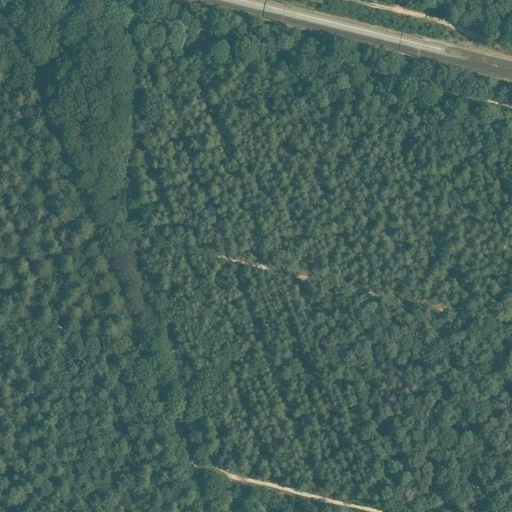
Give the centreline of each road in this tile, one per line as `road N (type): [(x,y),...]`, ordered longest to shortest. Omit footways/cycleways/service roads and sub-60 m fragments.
road 1 (track): [(40,86),(211,511)]
road 2 (track): [(511,328),(95,225)]
road 3 (track): [(511,103),(112,0)]
road 4 (track): [(194,468),(376,511)]
road 5 (track): [(349,0),(511,46)]
road 6 (track): [(0,317),(146,355)]
